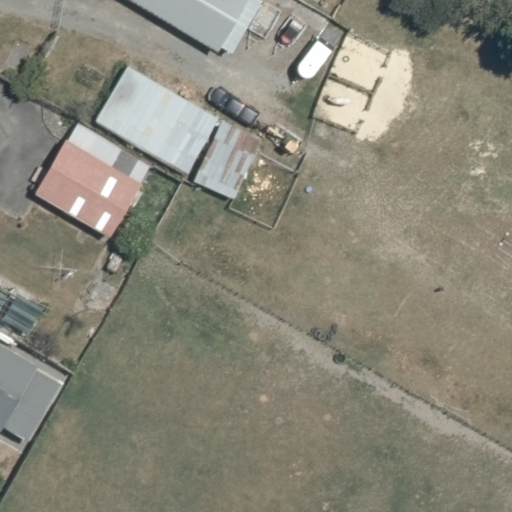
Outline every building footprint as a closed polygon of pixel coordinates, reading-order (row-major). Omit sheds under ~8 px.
[(137,0),(226,55),(231,47),(239,53),(266,5),(258,0),(137,0)] [(126,60),(97,118),(239,197),(271,141),(126,60)] [(162,162),(80,118),(40,191),(120,236),(162,162)] [(256,258),(221,239),(198,280),(233,299),(256,258)] [(0,426),(7,431),(11,425),(33,439),(68,381),(0,339),(0,426)]
